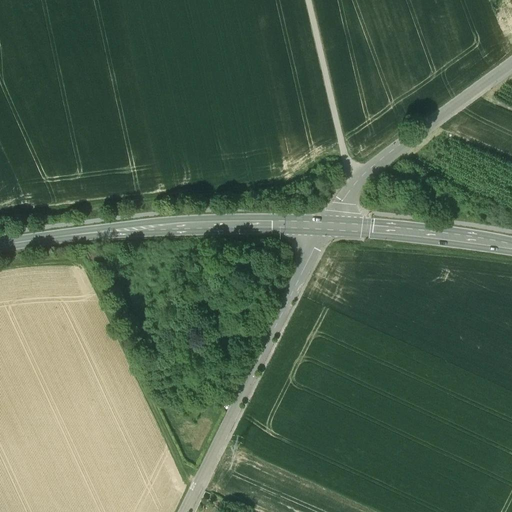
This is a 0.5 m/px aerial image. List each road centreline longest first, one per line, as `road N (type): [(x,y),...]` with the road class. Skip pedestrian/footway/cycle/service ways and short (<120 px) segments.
road 1 (track): [(342,154),(318,160),(284,185),(0,220)]
road 2 (track): [(196,486),(183,474),(84,261),(0,265)]
road 3 (secondary): [(0,245),(171,225),(327,224)]
road 4 (residential): [(184,511),(327,224)]
road 5 (residential): [(327,224),(373,165),(511,65)]
road 6 (track): [(307,0),(345,165),(357,180)]
road 7 (secondary): [(327,224),(511,246)]
